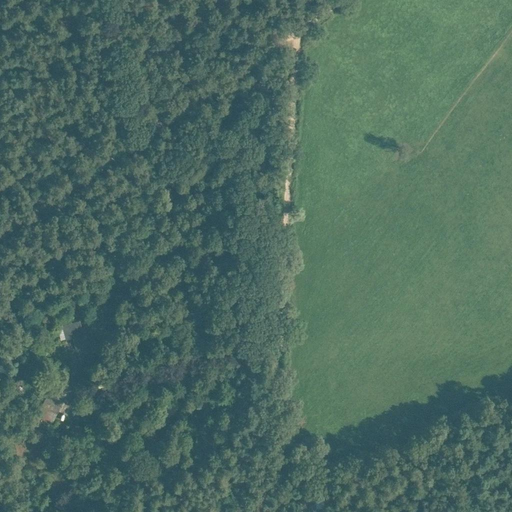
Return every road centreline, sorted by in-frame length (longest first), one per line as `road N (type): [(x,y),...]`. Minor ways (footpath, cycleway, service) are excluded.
road 1 (track): [(220,511),(274,326),(290,43)]
road 2 (track): [(0,234),(290,43)]
road 3 (track): [(105,0),(137,140)]
